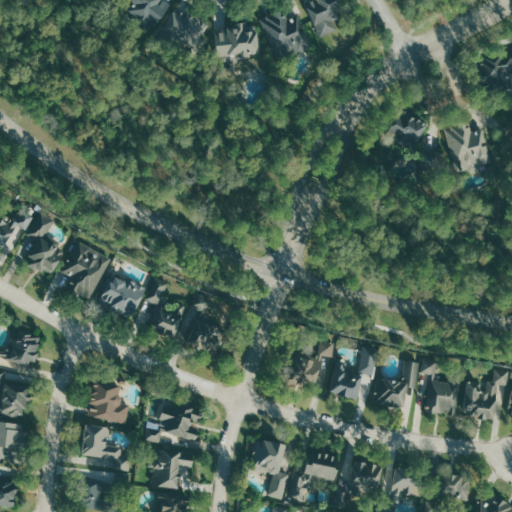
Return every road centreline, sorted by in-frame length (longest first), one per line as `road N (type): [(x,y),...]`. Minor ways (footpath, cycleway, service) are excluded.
road 1 (secondary): [(0,116),(123,204),(207,245),(306,280),(511,320)]
road 2 (residential): [(0,286),(83,334),(240,399),(511,467)]
road 3 (residential): [(219,511),(240,399),(297,229)]
road 4 (residential): [(352,112),(387,68),(507,0)]
road 5 (residential): [(83,334),(60,392),(43,511)]
road 6 (residential): [(352,112),(323,131),(306,167),(297,229)]
road 7 (residential): [(438,37),(459,85),(449,98),(430,97),(406,56)]
road 8 (residential): [(297,229),(342,152),(352,112)]
